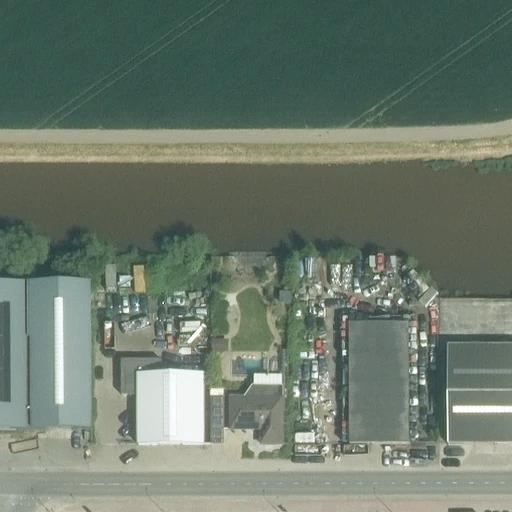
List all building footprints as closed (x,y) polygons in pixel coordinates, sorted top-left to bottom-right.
[(0,431),(89,430),(88,283),(0,283),(0,431)] [(348,445),(408,445),(408,325),(347,326),(348,445)] [(220,341),(221,330),(206,330),(205,340),(220,341)] [(447,445),(511,444),(511,348),(447,349),(447,445)] [(203,446),(202,374),(161,375),(161,361),(120,361),(120,397),(137,396),(137,446),(203,446)] [(281,446),(281,398),(281,386),(251,386),(243,399),(230,399),(230,431),(260,431),(260,446),(281,446)] [(223,446),(222,399),(209,399),(210,446),(223,446)]
